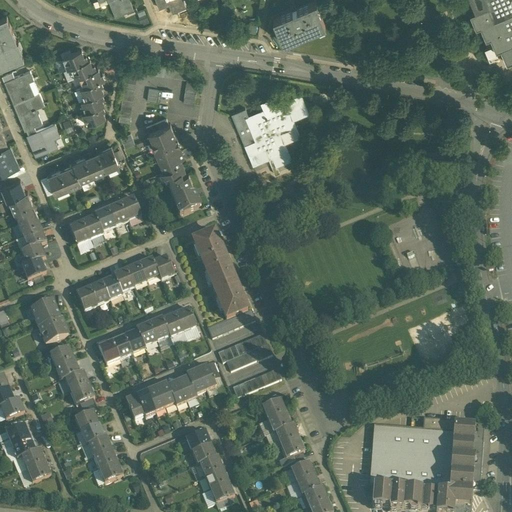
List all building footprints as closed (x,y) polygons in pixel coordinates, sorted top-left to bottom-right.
[(98,0),(108,0),(115,17),(134,9),(129,0),(98,0)] [(183,0),(155,0),(159,9),(166,6),(166,4),(173,1),(177,11),(186,7),(183,0)] [(469,0),(474,12),(475,11),(475,12),(488,7),(488,6),(485,0),(469,0)] [(511,0),(485,0),(488,6),(488,7),(475,12),(475,11),(474,12),(469,14),(475,29),(480,27),(485,40),(490,38),(493,46),(495,51),(500,49),(511,44),(511,0)] [(315,1),(273,19),(283,43),(325,25),(315,1)] [(17,41),(7,15),(0,18),(0,66),(24,56),(20,48),(22,48),(18,40),(17,41)] [(511,44),(500,49),(506,64),(511,61),(511,44)] [(498,58),(495,51),(493,46),(484,50),(489,62),(498,58)] [(81,49),(62,57),(67,69),(71,67),(90,59),(88,59),(86,56),(85,57),(81,49)] [(90,59),(71,67),(75,78),(79,76),(98,68),(96,68),(95,66),(93,66),(90,59)] [(98,68),(79,76),(84,87),(105,78),(104,75),(102,76),(98,68)] [(14,77),(4,82),(13,104),(39,93),(35,95),(34,94),(31,95),(26,83),(34,80),(30,71),(14,77)] [(12,72),(2,77),(4,82),(14,77),(12,72)] [(473,84),(476,75),(468,73),(466,82),(473,84)] [(84,87),(80,89),(85,100),(104,91),(101,84),(102,83),(101,80),(105,78),(84,87)] [(85,100),(81,101),(85,112),(105,104),(101,96),(104,95),(102,93),(104,92),(104,91),(85,100)] [(39,93),(13,104),(25,131),(27,130),(34,127),(42,124),(36,109),(44,105),(39,93)] [(300,94),(277,103),(274,96),(260,102),(263,109),(248,116),(245,109),(232,115),(244,145),(253,166),(269,159),(275,174),(279,173),(276,166),(292,160),(285,143),(300,137),(293,120),(309,113),(300,94)] [(85,112),(82,114),(87,125),(106,117),(102,109),(104,108),(103,105),(105,104),(85,112)] [(166,119),(156,123),(158,128),(168,124),(166,119)] [(72,126),(69,120),(63,122),(66,128),(72,126)] [(155,123),(146,127),(148,133),(158,129),(155,123)] [(158,129),(148,133),(155,149),(176,140),(174,137),(175,136),(170,123),(168,124),(158,128),(158,129)] [(36,131),(28,135),(35,149),(33,150),(36,156),(55,148),(50,137),(58,134),(54,124),(36,131)] [(131,134),(120,138),(123,143),(133,139),(131,134)] [(133,139),(123,143),(125,149),(135,145),(133,139)] [(155,149),(154,150),(158,161),(159,161),(182,151),(177,140),(155,149)] [(0,150),(0,175),(19,168),(10,147),(0,150)] [(119,166),(111,147),(98,153),(106,171),(119,166)] [(182,151),(159,161),(164,172),(183,164),(180,158),(183,154),(182,151)] [(98,153),(85,158),(93,177),(106,171),(98,153)] [(85,158),(72,163),(73,165),(80,182),(93,177),(85,158)] [(164,172),(160,173),(164,184),(169,182),(183,176),(181,170),(184,167),(183,164),(164,172)] [(73,165),(60,171),(68,189),(81,184),(80,182),(73,165)] [(60,171),(47,176),(55,195),(68,189),(60,171)] [(183,176),(169,182),(172,189),(169,190),(178,211),(180,210),(183,217),(200,209),(198,203),(199,203),(191,186),(193,185),(188,174),(183,176)] [(20,180),(2,188),(7,201),(9,200),(26,193),(20,180)] [(26,193),(9,200),(14,213),(33,205),(27,192),(26,193)] [(96,196),(89,199),(91,205),(98,202),(96,196)] [(141,218),(133,200),(120,205),(128,224),(141,218)] [(33,205),(14,213),(19,226),(36,219),(38,218),(33,205)] [(120,205),(108,211),(115,229),(128,224),(120,205)] [(115,229),(108,211),(95,216),(95,218),(103,235),(115,229)] [(95,218),(83,223),(90,242),(103,237),(103,235),(95,218)] [(19,226),(17,226),(23,239),(41,231),(36,219),(19,226)] [(90,242),(83,223),(69,229),(77,248),(90,242)] [(41,231),(23,239),(28,252),(40,247),(47,244),(41,231)] [(225,260),(214,234),(193,243),(204,269),(225,260)] [(28,252),(22,254),(27,267),(41,261),(45,259),(40,247),(28,252)] [(408,254),(411,270),(418,268),(415,253),(408,254)] [(166,258),(153,264),(160,279),(161,283),(174,277),(166,258)] [(152,260),(139,266),(147,285),(160,279),(153,264),(152,260)] [(225,260),(204,269),(215,295),(236,286),(225,260)] [(27,267),(22,269),(27,282),(46,274),(41,261),(27,267)] [(139,266),(126,271),(134,290),(147,285),(139,266)] [(126,271),(114,276),(115,278),(122,295),(134,290),(126,271)] [(115,278),(102,284),(110,302),(122,297),(122,295),(115,278)] [(102,284),(89,289),(97,308),(110,302),(102,284)] [(236,286),(215,295),(226,322),(247,313),(236,286)] [(97,308),(89,289),(76,294),(84,313),(97,308)] [(53,302),(31,311),(35,321),(57,311),(53,302)] [(57,311),(35,321),(39,330),(61,321),(57,311)] [(188,311),(175,316),(183,335),(196,330),(188,311)] [(226,322),(224,323),(228,334),(256,322),(251,311),(226,322)] [(4,312),(0,313),(0,326),(9,323),(4,312)] [(175,316),(163,322),(170,339),(171,340),(183,335),(175,316)] [(61,321),(39,330),(46,346),(68,337),(61,320),(61,321)] [(162,320),(149,325),(157,344),(170,339),(163,322),(162,320)] [(224,323),(218,325),(223,336),(228,334),(224,323)] [(157,344),(149,325),(137,330),(137,332),(144,349),(157,344)] [(218,325),(207,330),(212,341),(223,336),(218,325)] [(137,332),(125,337),(133,356),(145,351),(144,349),(137,332)] [(262,336),(257,338),(261,349),(263,348),(267,346),(262,336)] [(108,337),(96,341),(99,348),(111,343),(108,337)] [(125,337),(112,343),(120,362),(133,356),(125,337)] [(257,338),(251,341),(256,351),(258,350),(261,349),(257,338)] [(256,351),(251,341),(246,343),(250,353),(253,352),(256,351)] [(112,343),(99,348),(107,367),(120,362),(112,343)] [(250,353),(246,343),(240,345),(245,356),(247,355),(250,353)] [(245,356),(240,345),(235,348),(239,358),(242,357),(245,356)] [(267,346),(263,348),(267,358),(267,359),(273,357),(268,346),(267,346)] [(239,358),(235,348),(229,350),(234,360),(237,359),(239,358)] [(261,349),(258,350),(262,360),(267,358),(263,348),(261,349)] [(69,349),(50,357),(56,370),(75,362),(69,349)] [(229,350),(224,352),(228,363),(232,361),(234,360),(229,350)] [(256,351),(253,352),(257,362),(262,360),(258,350),(256,351)] [(224,352),(218,355),(223,365),(227,363),(228,363),(224,352)] [(250,353),(247,355),(252,365),(257,362),(253,352),(250,353)] [(188,361),(186,355),(179,358),(182,364),(188,361)] [(245,356),(242,357),(246,367),(252,365),(247,355),(245,356)] [(239,358),(237,359),(241,369),(246,367),(242,357),(239,358)] [(234,360),(232,361),(236,371),(241,369),(237,359),(234,360)] [(236,371),(232,361),(228,363),(227,363),(231,373),(236,371)] [(75,362),(56,370),(61,383),(65,381),(80,375),(75,362)] [(219,380),(213,365),(207,367),(214,383),(215,383),(214,382),(219,380)] [(214,383),(207,367),(197,372),(206,393),(216,389),(214,383)] [(281,381),(277,371),(272,373),(276,383),(281,381)] [(197,372),(191,374),(193,377),(188,379),(189,382),(196,397),(206,393),(197,372)] [(276,383),(272,373),(266,375),(270,386),(276,383)] [(80,375),(65,381),(70,394),(89,386),(84,374),(80,375)] [(270,386),(266,375),(260,378),(265,388),(270,386)] [(3,377),(0,378),(0,393),(9,390),(3,377)] [(265,388),(260,378),(255,380),(259,390),(265,388)] [(259,390),(255,380),(249,382),(254,393),(259,390)] [(189,382),(185,384),(183,381),(178,383),(187,405),(197,400),(196,397),(189,382)] [(254,393),(249,382),(244,385),(248,395),(254,393)] [(178,383),(167,387),(175,406),(177,409),(187,405),(178,383)] [(166,384),(156,389),(165,410),(175,406),(167,387),(166,384)] [(248,395),(244,385),(238,387),(243,397),(248,395)] [(89,386),(70,394),(76,407),(80,406),(93,400),(95,400),(89,386)] [(243,397),(238,387),(233,389),(237,400),(243,397)] [(165,410),(156,389),(146,393),(147,395),(155,415),(165,410)] [(9,390),(0,393),(0,409),(14,403),(9,390)] [(147,395),(137,399),(145,418),(145,419),(155,415),(147,395)] [(278,396),(265,401),(268,407),(280,401),(278,396)] [(136,397),(125,402),(134,422),(145,418),(137,399),(136,397)] [(93,400),(80,406),(82,411),(95,406),(93,400)] [(14,403),(0,409),(6,422),(25,414),(19,401),(14,403)] [(268,407),(262,409),(268,422),(286,414),(281,401),(280,401),(268,407)] [(95,406),(82,411),(85,417),(94,413),(98,412),(95,406)] [(85,417),(75,421),(81,434),(99,426),(94,413),(85,417)] [(286,414),(268,422),(273,435),(275,435),(292,427),(286,414)] [(423,431),(374,428),(370,488),(422,491),(450,494),(450,490),(455,425),(455,423),(424,420),(423,431)] [(485,427),(455,425),(450,490),(472,492),(480,493),(482,468),(485,427)] [(99,426),(81,434),(86,447),(88,446),(105,439),(99,426)] [(228,435),(224,426),(219,428),(223,437),(228,435)] [(25,427),(6,435),(12,448),(30,440),(25,427)] [(292,427),(275,435),(280,447),(299,440),(294,427),(292,427)] [(205,433),(187,441),(192,454),(211,446),(205,433)] [(105,439),(88,446),(93,459),(112,451),(106,438),(105,439)] [(30,440),(12,448),(17,461),(22,459),(36,453),(30,440)] [(305,453),(299,440),(280,447),(286,460),(286,461),(293,458),(303,454),(305,453)] [(211,446),(192,454),(197,467),(199,466),(216,459),(211,446)] [(36,453),(22,459),(27,472),(46,464),(40,451),(36,453)] [(112,451),(93,459),(99,472),(117,464),(112,451)] [(303,454),(293,458),(295,463),(305,459),(303,454)] [(216,459),(199,466),(205,479),(224,471),(218,458),(216,459)] [(293,458),(286,461),(286,460),(279,463),(282,469),(288,466),(295,463),(293,458)] [(305,459),(295,463),(288,466),(291,472),(307,465),(305,459)] [(46,464),(27,472),(32,485),(51,477),(46,464)] [(117,464),(99,472),(104,486),(123,478),(117,464)] [(307,465),(291,472),(296,485),(315,477),(310,464),(307,465)] [(224,471),(205,479),(210,492),(229,484),(224,471)] [(99,472),(93,475),(99,488),(104,486),(99,472)] [(315,477),(296,485),(302,498),(303,497),(320,490),(315,477)] [(229,484),(210,492),(216,506),(224,503),(235,498),(229,484)] [(422,491),(374,488),(372,508),(421,511),(422,491)] [(320,490),(303,497),(309,510),(328,502),(322,489),(320,490)] [(470,511),(472,492),(450,490),(450,494),(422,491),(421,511),(430,511),(470,511)] [(331,511),(328,502),(309,510),(306,511),(305,511),(331,511)] [(216,506),(219,511),(226,508),(224,503),(216,506)] [(257,503),(250,505),(253,511),(256,511),(260,511),(257,503)]
